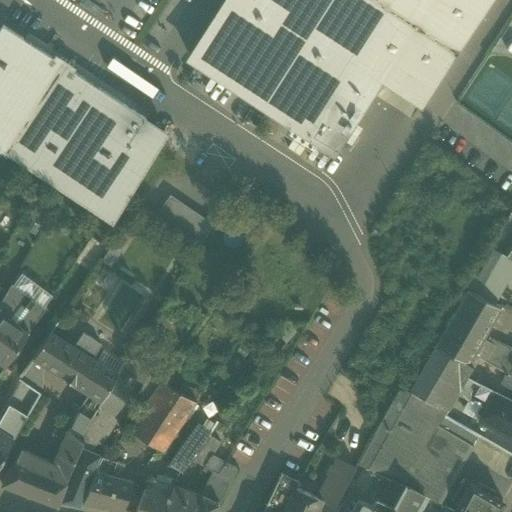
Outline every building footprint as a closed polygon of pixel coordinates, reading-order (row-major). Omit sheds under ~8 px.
[(98,6),(87,0),(78,0),(76,4),(93,14),(98,6)] [(221,0),(183,59),(282,123),(329,154),(332,156),(343,140),(354,123),(381,82),(420,107),(490,0),(221,0)] [(0,25),(0,150),(111,222),(168,133),(72,72),(75,68),(64,61),(54,55),(52,58),(0,25)] [(329,154),(282,123),(277,130),(324,161),(329,154)] [(361,127),(354,123),(343,140),(349,144),(361,127)] [(169,194),(154,216),(198,246),(213,224),(169,194)] [(488,301),(511,260),(506,257),(491,248),(468,289),(488,301)] [(0,364),(3,367),(4,367),(42,312),(9,287),(0,302),(0,364)] [(468,289),(435,345),(467,362),(499,307),(488,301),(468,289)] [(92,415),(117,375),(91,358),(100,344),(82,333),(73,347),(49,332),(32,359),(19,377),(22,380),(40,392),(44,367),(87,394),(80,407),(92,415)] [(511,376),(511,349),(488,338),(477,357),(489,363),(488,365),(511,376)] [(473,366),(467,362),(435,345),(410,390),(447,410),(448,411),(473,366)] [(92,415),(81,431),(82,441),(57,501),(78,505),(98,456),(88,451),(92,443),(94,444),(97,441),(99,442),(99,443),(100,444),(108,430),(107,430),(104,428),(111,417),(135,380),(140,382),(150,366),(130,353),(117,375),(92,415)] [(0,417),(0,460),(40,392),(22,380),(0,417)] [(130,433),(162,452),(195,403),(160,380),(146,401),(130,433)] [(476,419),(511,439),(511,401),(478,383),(469,398),(485,407),(476,419)] [(471,445),(477,435),(444,415),(447,410),(410,390),(397,390),(356,463),(403,486),(404,484),(423,495),(422,497),(427,499),(438,505),(472,446),(471,445)] [(56,504),(57,501),(82,441),(81,431),(92,415),(80,407),(73,417),(67,428),(52,463),(20,449),(1,483),(56,504)] [(115,461),(100,456),(82,502),(122,510),(132,481),(111,475),(115,461)] [(355,467),(336,457),(314,496),(322,501),(322,502),(333,508),(355,467)] [(317,511),(322,502),(322,501),(314,496),(295,487),(298,481),(279,473),(261,511),(317,511)] [(135,511),(163,511),(171,485),(175,481),(159,476),(158,481),(153,480),(144,492),(135,511)] [(453,511),(496,511),(502,502),(469,482),(453,511)] [(423,495),(404,484),(403,486),(392,507),(388,511),(420,511),(427,499),(422,497),(423,495)] [(196,511),(206,497),(200,494),(171,485),(163,511),(196,511)] [(196,511),(213,511),(219,502),(206,497),(196,511)] [(388,511),(392,507),(375,497),(370,507),(356,501),(351,511),(350,511),(345,509),(343,511),(388,511)]
